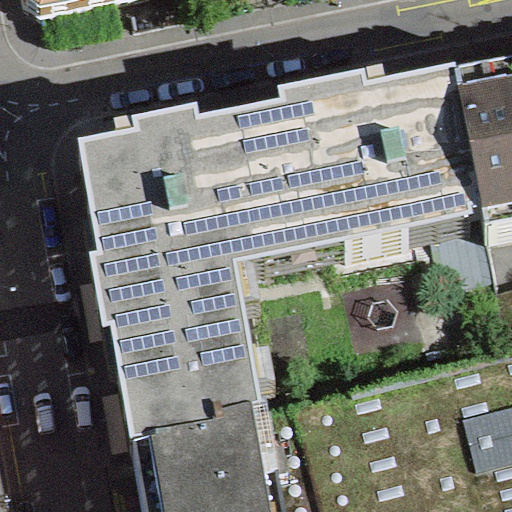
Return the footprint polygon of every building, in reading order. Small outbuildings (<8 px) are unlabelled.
[(21,0),(24,12),(40,23),(67,17),(76,15),(76,14),(148,0),(21,0)] [(511,80),(456,92),(482,220),(488,249),(511,243),(511,80)] [(284,126),(231,137),(256,265),(344,247),(347,262),(405,250),(402,236),(482,220),(456,92),(365,110),(363,98),(282,115),(284,126)] [(232,270),(256,265),(231,137),(197,144),(195,132),(136,144),(138,155),(82,167),(134,460),(227,444),(225,435),(260,426),(232,270)] [(511,361),(511,294),(498,297),(511,362),(511,361)] [(511,511),(511,361),(511,362),(295,417),(319,511),(511,511)] [(142,511),(319,511),(295,417),(260,426),(225,435),(227,444),(134,460),(142,511)]
